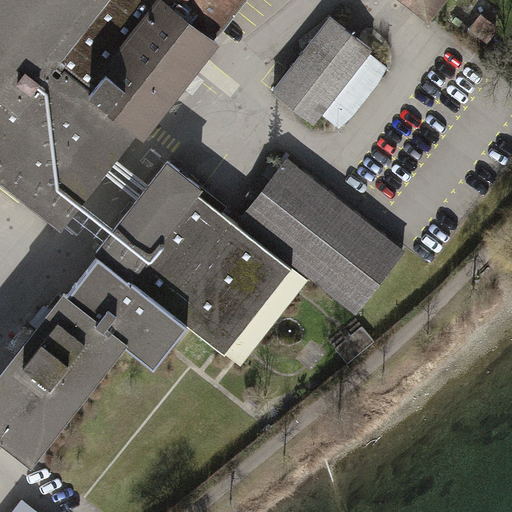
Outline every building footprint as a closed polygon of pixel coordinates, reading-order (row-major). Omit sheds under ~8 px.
[(0,0),(0,183),(64,230),(246,0),(0,0)] [(448,0),(413,0),(434,18),(448,0)] [(334,18),(276,91),(323,128),(381,55),(334,18)] [(244,219),(175,162),(101,256),(106,262),(193,327),(248,368),(317,284),(363,315),(412,253),(292,158),(244,219)] [(193,327),(106,262),(80,296),(74,292),(0,389),(0,438),(42,470),(134,349),(161,369),(193,327)]
